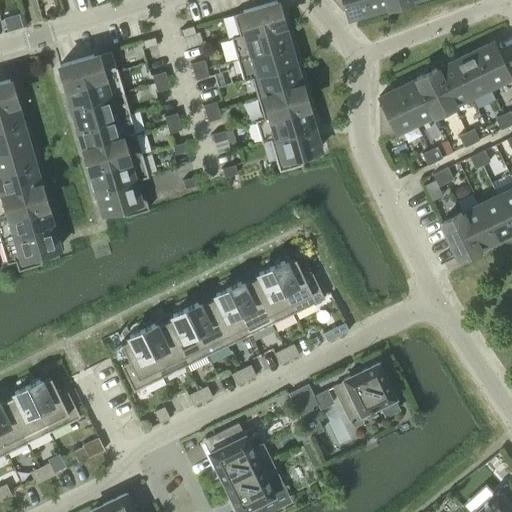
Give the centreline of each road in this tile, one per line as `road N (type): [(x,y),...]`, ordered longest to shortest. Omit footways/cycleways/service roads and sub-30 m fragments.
road 1 (residential): [(50,511),(132,471),(123,453),(434,300)]
road 2 (residential): [(434,300),(361,148),(356,58)]
road 3 (residential): [(157,0),(0,47)]
road 4 (residential): [(356,58),(509,0)]
road 5 (residential): [(511,417),(434,300)]
